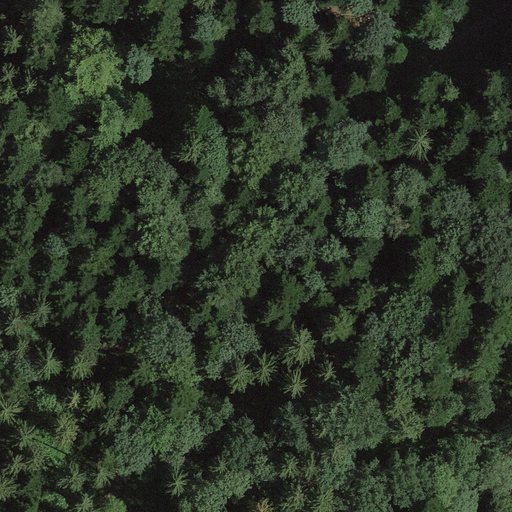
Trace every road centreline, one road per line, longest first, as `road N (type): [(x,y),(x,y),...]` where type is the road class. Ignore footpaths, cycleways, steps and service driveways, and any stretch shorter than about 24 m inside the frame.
road 1 (track): [(0,457),(34,423),(119,299),(211,243),(406,81),(511,16)]
road 2 (track): [(211,243),(299,364),(286,486),(262,511)]
